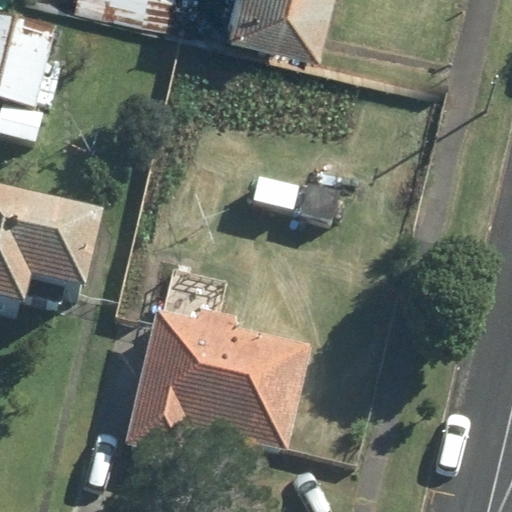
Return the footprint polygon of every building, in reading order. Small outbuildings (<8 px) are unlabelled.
[(171,32),(176,0),(74,0),(72,13),(171,32)] [(327,0),(230,0),(223,33),(316,54),(327,0)] [(0,153),(29,160),(52,49),(4,39),(0,59),(0,153)] [(81,239),(0,219),(0,334),(2,335),(8,308),(62,321),(81,239)] [(143,325),(112,462),(174,476),(181,444),(275,465),(298,360),(143,325)]
